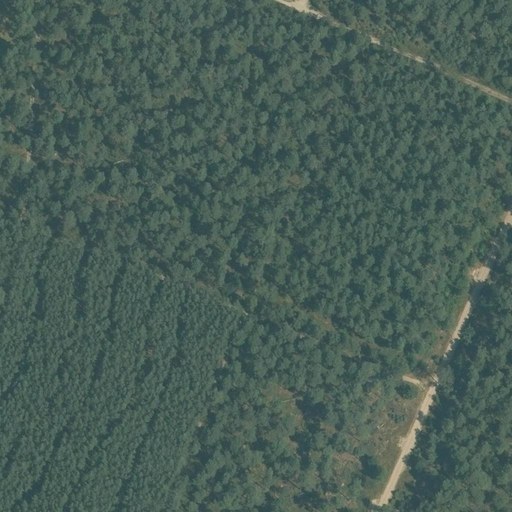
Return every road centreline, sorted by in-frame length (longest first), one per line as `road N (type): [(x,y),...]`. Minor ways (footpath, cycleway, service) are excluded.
road 1 (track): [(379,511),(511,212)]
road 2 (track): [(37,0),(24,209),(0,323)]
road 3 (track): [(375,40),(243,310)]
road 4 (track): [(243,310),(22,226),(0,225)]
road 5 (track): [(282,0),(511,103)]
road 6 (track): [(243,310),(166,511)]
road 7 (track): [(434,383),(243,310)]
